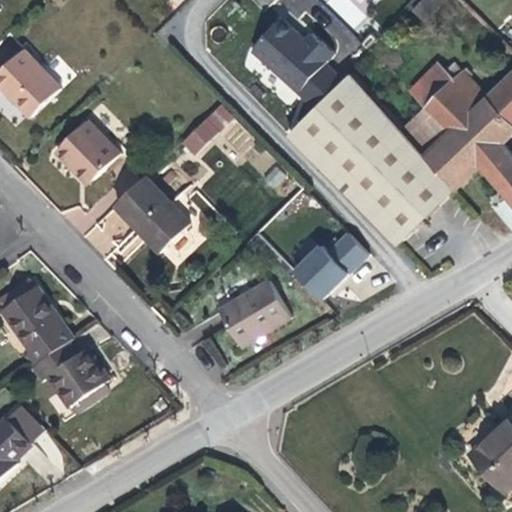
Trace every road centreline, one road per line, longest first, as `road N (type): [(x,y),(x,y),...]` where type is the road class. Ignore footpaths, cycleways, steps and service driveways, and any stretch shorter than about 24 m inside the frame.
road 1 (residential): [(430,296),(176,33),(209,0)]
road 2 (residential): [(231,410),(0,166)]
road 3 (tertiary): [(430,296),(231,410)]
road 4 (tertiary): [(231,410),(58,511)]
road 5 (residential): [(321,511),(231,410)]
